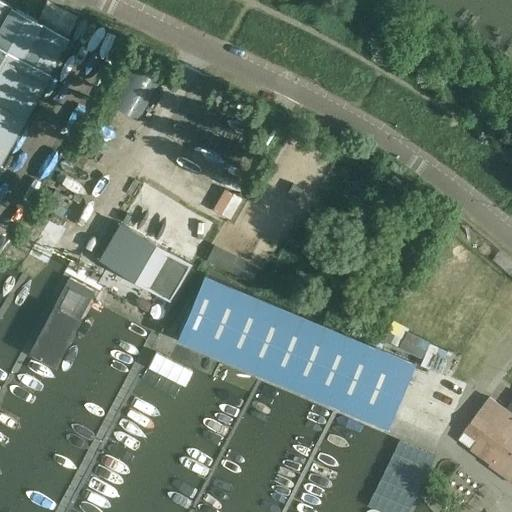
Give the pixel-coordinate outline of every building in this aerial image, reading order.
[(0,140),(59,36),(0,2),(0,140)] [(131,57),(119,101),(149,109),(161,65),(131,57)] [(396,171),(399,166),(393,162),(390,167),(396,171)] [(121,223),(100,258),(170,299),(191,264),(121,223)] [(250,262),(215,244),(207,260),(242,278),(250,262)] [(422,366),(207,276),(180,339),(395,430),(422,366)] [(60,369),(97,293),(69,280),(32,356),(60,369)] [(392,340),(424,355),(431,340),(407,329),(402,339),(394,335),(392,340)] [(511,413),(502,407),(471,449),(491,464),(490,465),(511,481),(511,413)]
